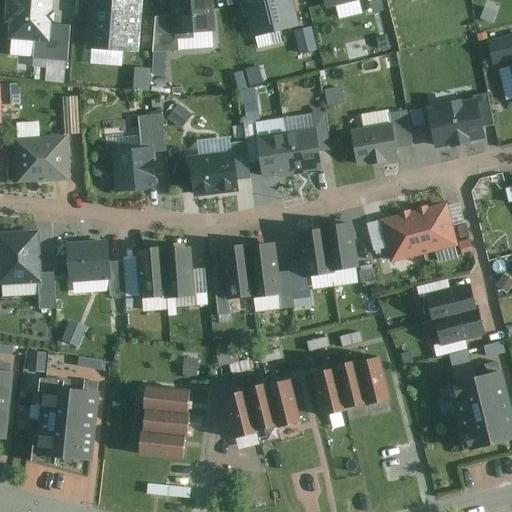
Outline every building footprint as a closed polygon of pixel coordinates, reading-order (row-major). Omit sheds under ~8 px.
[(53,0),(7,0),(6,24),(11,24),(11,39),(13,39),(12,56),(68,59),(69,26),(52,25),(53,0)] [(145,0),(90,0),(89,48),(144,49),(145,0)] [(215,35),(213,0),(169,0),(171,17),(157,18),(156,50),(177,49),(176,37),(215,35)] [(293,0),(245,0),(254,35),(300,24),(293,0)] [(297,28),(300,51),(317,49),(314,26),(297,28)] [(511,30),(487,36),(494,63),(511,58),(511,30)] [(5,78),(0,78),(0,119),(8,119),(5,78)] [(345,104),(342,89),(326,92),(329,107),(345,104)] [(74,95),(64,96),(66,128),(77,127),(74,95)] [(477,95),(428,104),(436,148),(485,139),(477,95)] [(256,103),(243,105),(245,121),(259,119),(256,103)] [(179,106),(170,119),(182,128),(192,116),(179,106)] [(166,112),(141,115),(145,142),(154,141),(156,153),(171,151),(166,112)] [(399,115),(351,124),(358,161),(406,152),(399,115)] [(326,168),(323,125),(287,128),(290,170),(326,168)] [(287,128),(257,131),(261,173),(290,170),(287,128)] [(67,130),(15,134),(19,178),(71,174),(67,130)] [(156,153),(154,141),(145,142),(113,145),(117,189),(159,184),(156,153)] [(237,150),(188,157),(192,193),(242,186),(237,150)] [(457,237),(446,198),(416,207),(427,247),(457,237)] [(416,207),(381,217),(393,257),(427,247),(416,207)] [(358,265),(352,221),(327,225),(333,269),(358,265)] [(333,269),(327,225),(298,228),(306,274),(333,269)] [(39,226),(0,228),(0,273),(0,281),(42,278),(42,269),(39,226)] [(112,237),(68,239),(69,278),(113,276),(112,237)] [(194,240),(167,241),(169,292),(197,291),(194,240)] [(167,241),(135,243),(138,294),(169,292),(167,241)] [(281,289),(276,241),(250,243),(255,291),(281,289)] [(255,291),(250,243),(224,246),(228,294),(255,291)] [(437,250),(439,260),(460,256),(459,246),(437,250)] [(52,307),(52,269),(42,269),(42,278),(42,307),(52,307)] [(487,301),(480,277),(424,292),(431,316),(487,301)] [(431,316),(438,340),(494,325),(487,301),(431,316)] [(82,346),(87,324),(69,320),(64,342),(82,346)] [(200,359),(185,357),(183,378),(199,379),(200,359)] [(368,358),(349,363),(359,407),(378,402),(368,358)] [(511,434),(511,362),(446,377),(461,445),(511,434)] [(349,363),(330,367),(340,411),(359,407),(349,363)] [(330,367),(309,372),(319,416),(340,411),(330,367)] [(0,440),(11,442),(15,379),(0,377),(0,440)] [(102,453),(106,384),(47,381),(43,449),(102,453)] [(277,384),(257,388),(266,430),(286,425),(277,384)] [(257,388),(237,393),(247,434),(266,430),(257,388)] [(137,393),(135,414),(185,419),(187,398),(137,393)] [(237,393),(218,397),(228,439),(247,434),(237,393)] [(135,414),(133,434),(183,439),(185,419),(135,414)] [(183,439),(133,434),(132,453),(181,458),(183,439)] [(191,488),(146,483),(145,493),(190,497),(191,488)]
